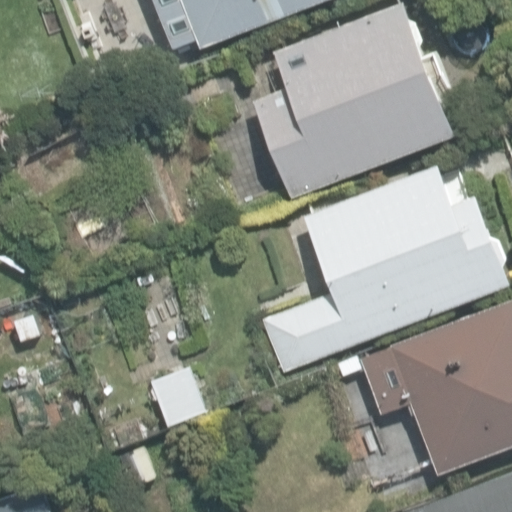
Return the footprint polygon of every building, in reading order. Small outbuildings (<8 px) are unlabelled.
[(158,0),(176,46),(201,36),(204,46),(322,0),(158,0)] [(258,97),(296,194),(460,131),(409,0),(402,0),(277,48),(291,84),(258,97)] [(266,314),(286,369),(511,283),(511,270),(482,190),(458,199),(443,160),(307,212),(336,288),(266,314)] [(416,399),(442,470),(511,444),(511,297),(392,340),(394,345),(363,357),(383,411),(416,399)] [(14,318),(20,347),(47,340),(41,312),(14,318)] [(157,378),(173,422),(212,408),(195,363),(157,378)] [(130,486),(157,477),(148,447),(120,456),(130,486)] [(511,511),(511,469),(400,511),(511,511)] [(0,497),(0,507),(1,511),(55,511),(45,482),(0,497)]
